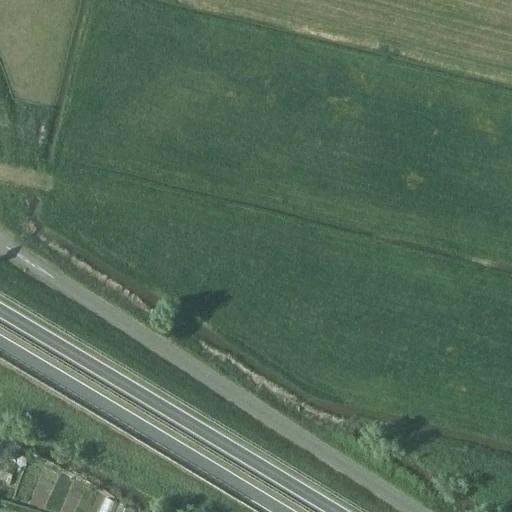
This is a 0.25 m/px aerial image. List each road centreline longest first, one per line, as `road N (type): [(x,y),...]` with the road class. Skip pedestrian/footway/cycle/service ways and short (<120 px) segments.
road 1 (trunk): [(324,511),(0,316)]
road 2 (trunk): [(0,347),(278,511)]
road 3 (track): [(77,126),(58,185),(274,255)]
